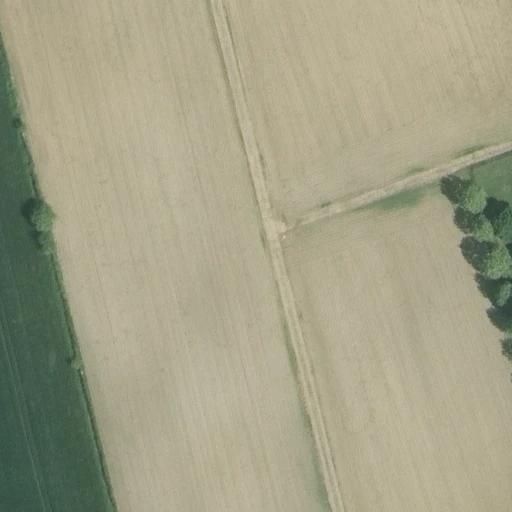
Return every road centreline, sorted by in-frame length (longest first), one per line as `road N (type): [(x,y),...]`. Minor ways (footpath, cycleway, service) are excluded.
road 1 (track): [(215,0),(338,511)]
road 2 (track): [(271,232),(511,145)]
